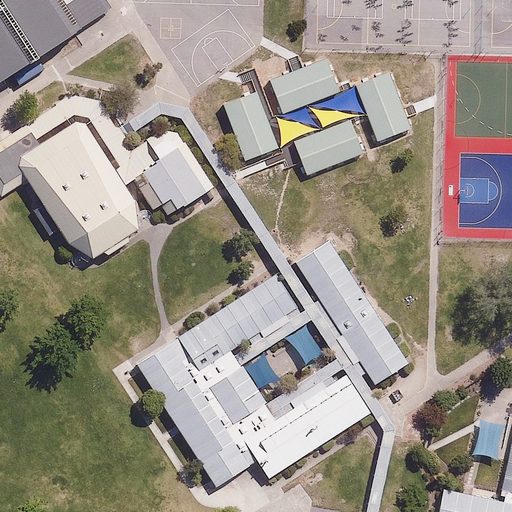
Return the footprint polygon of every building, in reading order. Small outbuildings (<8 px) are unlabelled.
[(0,0),(0,81),(101,16),(90,0),(0,0)] [(135,225),(70,124),(10,163),(75,264),(135,225)] [(202,190),(167,136),(133,158),(144,176),(124,188),(142,215),(150,210),(156,219),(202,190)] [(398,368),(318,245),(283,267),(363,391),(398,368)] [(272,276),(168,343),(191,378),(294,312),(272,276)] [(305,324),(288,335),(305,359),(321,347),(305,324)] [(303,362),(284,337),(262,354),(282,379),(303,362)] [(247,465),(168,343),(125,370),(204,492),(247,465)] [(254,409),(229,370),(200,389),(225,428),(254,409)] [(336,382),(239,444),(264,483),(361,421),(336,382)] [(511,408),(510,408),(489,495),(511,500),(511,408)] [(507,511),(433,495),(429,511),(507,511)]
